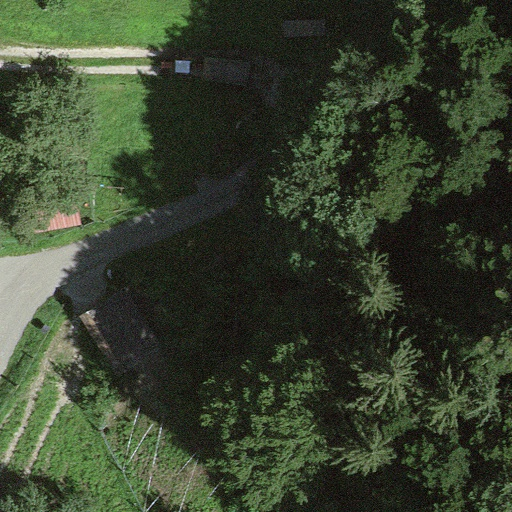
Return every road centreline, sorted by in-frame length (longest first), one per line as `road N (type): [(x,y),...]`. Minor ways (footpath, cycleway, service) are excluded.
road 1 (track): [(0,336),(17,302),(52,267),(163,230),(259,170),(368,66),(397,0)]
road 2 (track): [(511,108),(496,138),(457,511)]
